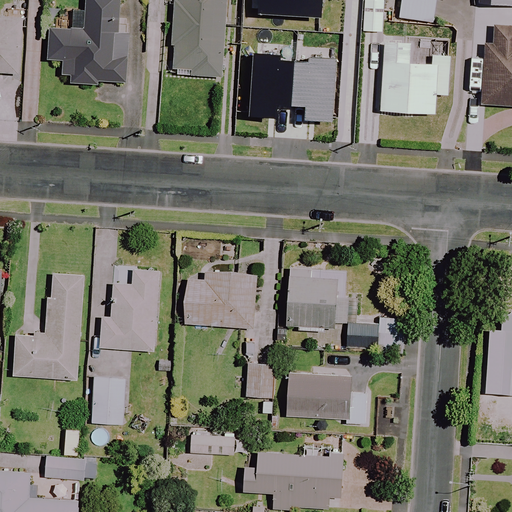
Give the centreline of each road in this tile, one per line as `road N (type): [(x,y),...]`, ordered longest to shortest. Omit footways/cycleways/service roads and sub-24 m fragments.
road 1 (residential): [(0,171),(449,198)]
road 2 (residential): [(428,511),(449,198)]
